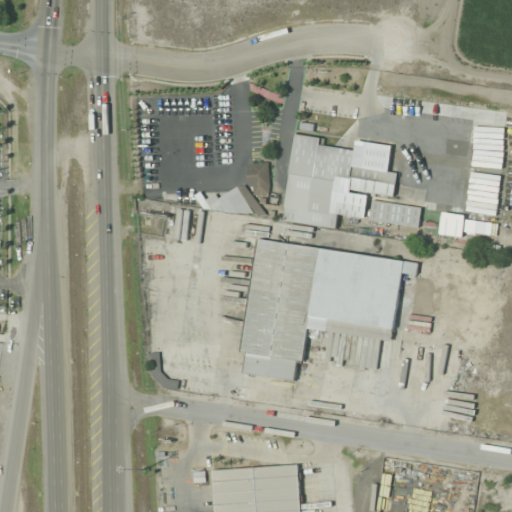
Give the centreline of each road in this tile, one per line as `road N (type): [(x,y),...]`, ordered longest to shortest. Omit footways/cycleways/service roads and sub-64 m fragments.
road 1 (primary): [(114,424),(108,0)]
road 2 (residential): [(511,460),(114,403)]
road 3 (primary): [(52,214),(6,511)]
road 4 (primary): [(52,214),(58,511)]
road 5 (primary): [(52,54),(52,214)]
